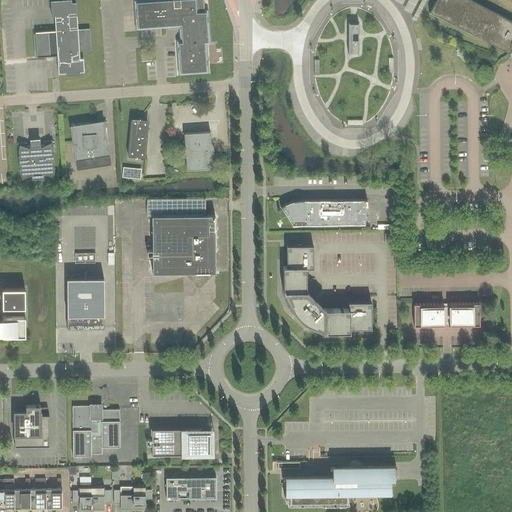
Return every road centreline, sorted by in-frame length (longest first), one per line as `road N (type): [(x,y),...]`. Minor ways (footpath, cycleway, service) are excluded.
road 1 (unclassified): [(249,336),(246,85)]
road 2 (unclassified): [(8,100),(246,85)]
road 3 (unclassified): [(281,367),(511,363)]
road 4 (unclassified): [(0,371),(217,369)]
road 5 (unknown): [(80,370),(79,341),(107,332),(103,270)]
